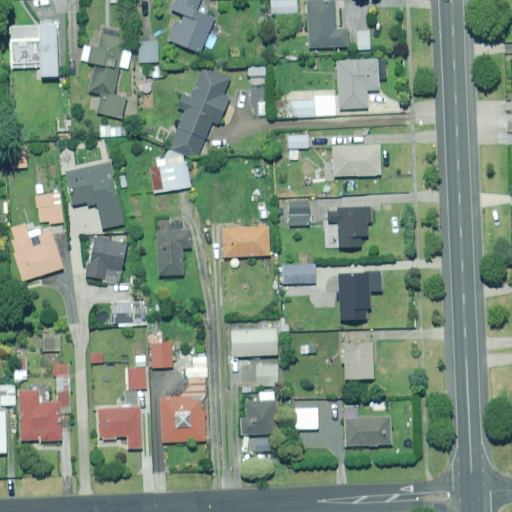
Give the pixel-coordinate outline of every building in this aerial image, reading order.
[(169,40),(202,53),(214,22),(202,17),(208,0),(173,0),(170,10),(179,13),(169,40)] [(298,13),(298,0),(273,0),(274,14),(298,13)] [(336,29),(335,0),(307,1),(309,48),(348,46),(347,28),(336,29)] [(377,24),(377,13),(366,13),(366,24),(377,24)] [(60,76),(58,23),(39,24),(39,40),(12,40),(12,68),(40,67),(41,76),(60,76)] [(372,31),(359,31),(358,48),(371,49),(372,31)] [(124,50),(126,38),(103,32),(99,50),(84,47),(80,62),(94,66),(88,90),(101,93),(96,112),(125,119),(130,97),(115,93),(121,67),(130,69),(133,52),(124,50)] [(160,62),(160,41),(140,41),(140,62),(160,62)] [(379,89),(377,58),(337,60),(340,109),(367,107),(366,89),(379,89)] [(168,67),(154,67),(154,79),(168,79),(168,67)] [(214,119),(219,122),(230,97),(224,94),(231,78),(203,67),(191,96),(183,93),(177,107),(185,110),(178,127),(169,148),(196,160),(205,139),(214,119)] [(35,73),(10,74),(10,86),(35,86),(35,73)] [(153,85),(142,84),(139,106),(150,107),(153,85)] [(337,115),(336,96),(316,96),(316,100),(292,101),(293,117),(337,115)] [(28,124),(27,101),(11,102),(12,125),(28,124)] [(54,114),(41,114),(41,134),(53,134),(54,114)] [(123,127),(102,126),(101,136),(122,136),(123,127)] [(288,136),(289,148),(300,148),(309,147),(309,135),(288,136)] [(28,167),(27,145),(12,146),(13,168),(28,167)] [(381,175),(380,146),(334,147),(335,176),(381,175)] [(191,187),(187,161),(181,162),(181,157),(167,159),(158,160),(159,166),(151,167),(155,193),(191,187)] [(66,172),(73,205),(87,202),(88,206),(97,204),(102,228),(124,223),(111,162),(66,172)] [(40,209),(41,221),(50,220),(51,223),(64,222),(61,193),(35,196),(36,210),(40,209)] [(309,225),(309,201),(289,201),(290,225),(309,225)] [(321,223),(336,223),(337,251),(361,250),(361,235),(367,235),(367,221),(372,221),(372,207),(331,209),(331,213),(321,213),(321,223)] [(189,248),(187,221),(170,222),(170,230),(156,231),(159,276),(183,275),(181,248),(189,248)] [(30,234),(27,224),(12,228),(16,239),(12,240),(23,280),(62,269),(51,228),(30,234)] [(270,255),(269,226),(223,228),(224,257),(270,255)] [(126,243),(95,237),(90,261),(87,260),(84,275),(118,282),(121,271),(126,243)] [(317,282),(316,264),(283,265),(284,284),(317,282)] [(338,291),(335,291),(336,299),(339,299),(340,320),(368,319),(367,308),(373,308),(373,289),(381,289),(380,271),(338,273),(338,291)] [(133,322),(134,302),(119,302),(118,322),(133,322)] [(245,323),(233,324),(233,330),(231,330),(232,356),(279,354),(277,329),(245,331),(245,323)] [(163,331),(148,331),(149,344),(152,343),(153,368),(173,367),(172,342),(164,343),(163,331)] [(61,332),(43,332),(43,350),(61,351),(61,332)] [(345,355),(341,355),(342,364),(345,364),(346,379),(374,378),(373,342),(344,343),(345,355)] [(318,344),(301,345),(302,354),(319,353),(318,344)] [(105,362),(105,352),(92,352),(92,362),(105,362)] [(128,390),(147,389),(146,356),(137,356),(137,368),(128,368),(128,390)] [(28,379),(28,357),(17,357),(16,379),(28,379)] [(206,441),(205,396),(205,377),(207,377),(206,357),(194,357),(194,367),(187,367),(187,377),(190,377),(190,385),(180,397),(160,397),(161,442),(206,441)] [(71,364),(54,364),(54,377),(58,377),(58,402),(40,402),(40,391),(21,391),(21,440),(61,440),(61,414),(71,414),(71,364)] [(280,386),(280,366),(257,367),(257,386),(280,386)] [(15,405),(17,385),(8,385),(7,395),(2,395),(1,405),(15,405)] [(118,406),(146,405),(145,395),(147,395),(147,389),(128,390),(126,390),(126,400),(118,401),(118,406)] [(277,391),(260,392),(261,401),(245,402),(246,417),(240,417),(241,435),(278,434),(277,391)] [(146,405),(118,406),(98,407),(99,438),(128,437),(128,449),(143,448),(142,420),(146,420),(146,405)] [(392,445),(391,417),(345,418),(345,446),(392,445)] [(275,451),(275,438),(257,438),(256,451),(275,451)]
